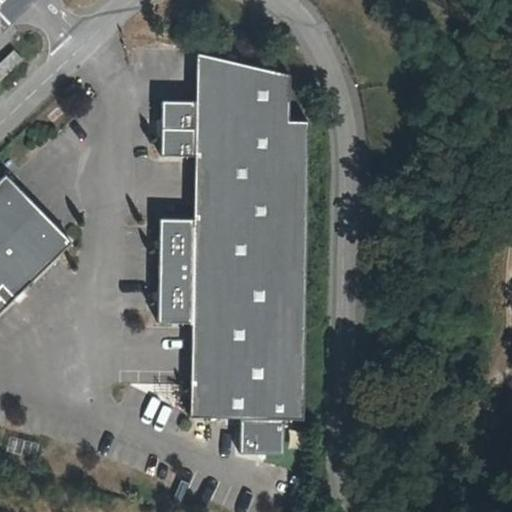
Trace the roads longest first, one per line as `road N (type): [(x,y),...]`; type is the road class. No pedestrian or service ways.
road 1 (residential): [(284,0),(312,31),(339,91),(342,435),(353,511)]
road 2 (unclassified): [(75,404),(117,112),(104,65),(77,43)]
road 3 (unclassified): [(75,404),(279,499)]
